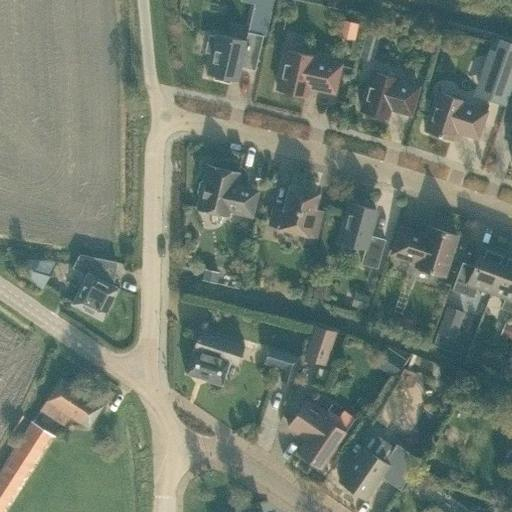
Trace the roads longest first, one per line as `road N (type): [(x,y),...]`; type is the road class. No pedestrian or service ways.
road 1 (residential): [(162,117),(312,152),(511,216)]
road 2 (unclassified): [(138,374),(148,339),(162,117)]
road 3 (tertiary): [(138,374),(100,358),(0,289)]
road 4 (unclassified): [(315,511),(218,448),(186,450)]
